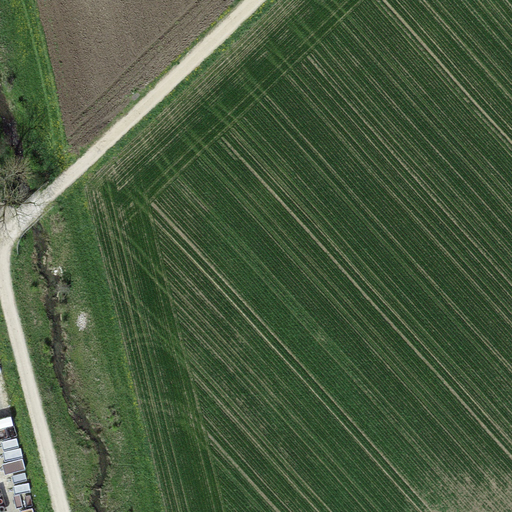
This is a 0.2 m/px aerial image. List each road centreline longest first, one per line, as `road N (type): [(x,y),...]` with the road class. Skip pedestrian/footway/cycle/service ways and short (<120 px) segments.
road 1 (track): [(0,234),(251,0)]
road 2 (track): [(62,511),(0,264)]
